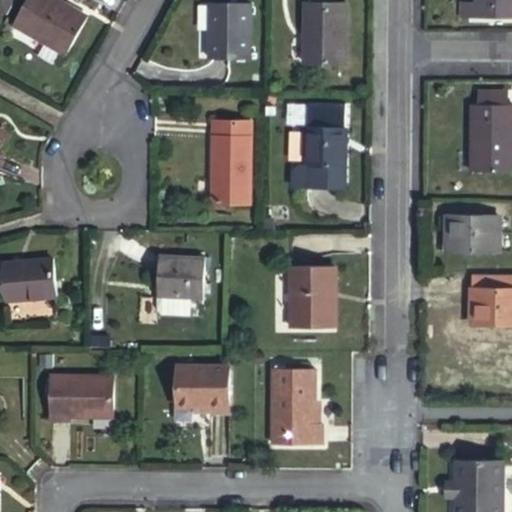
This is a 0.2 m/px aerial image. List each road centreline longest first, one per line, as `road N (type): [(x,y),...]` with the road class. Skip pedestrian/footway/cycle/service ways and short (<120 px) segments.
road 1 (residential): [(393,486),(53,486),(53,511)]
road 2 (residential): [(398,52),(389,332)]
road 3 (residential): [(149,0),(76,133)]
road 4 (residential): [(76,133),(52,161),(59,198),(83,214),(125,203)]
